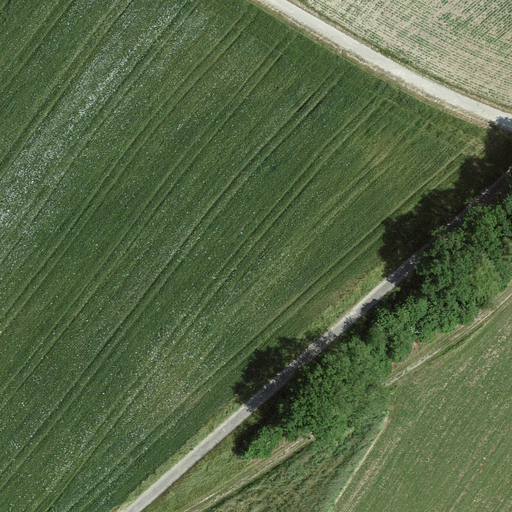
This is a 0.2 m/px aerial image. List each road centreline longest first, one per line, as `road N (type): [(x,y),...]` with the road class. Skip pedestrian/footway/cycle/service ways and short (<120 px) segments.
road 1 (track): [(511,167),(124,511)]
road 2 (track): [(511,119),(424,85),(277,0)]
